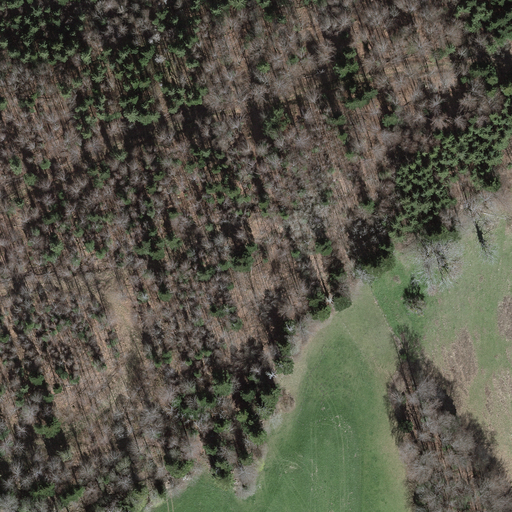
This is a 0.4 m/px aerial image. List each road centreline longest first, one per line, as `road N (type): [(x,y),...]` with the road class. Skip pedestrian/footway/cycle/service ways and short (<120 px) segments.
road 1 (track): [(0,202),(133,139),(334,83),(437,64),(511,69)]
road 2 (track): [(0,292),(74,288),(105,303),(131,344),(120,382),(93,417),(13,456)]
